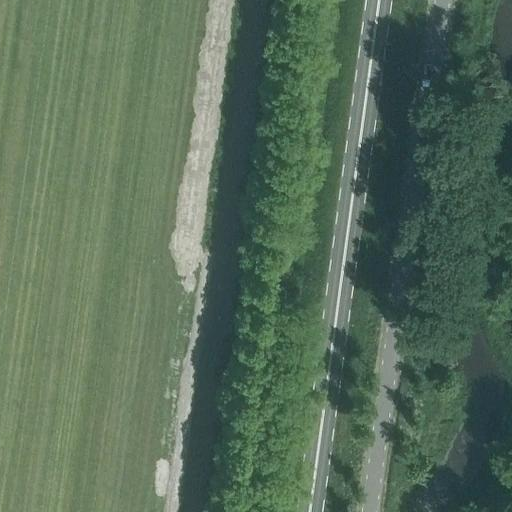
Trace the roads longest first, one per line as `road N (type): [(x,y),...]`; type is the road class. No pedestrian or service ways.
road 1 (unclassified): [(367,511),(442,0)]
road 2 (primary): [(311,511),(379,0)]
road 3 (track): [(511,355),(479,277),(511,90)]
